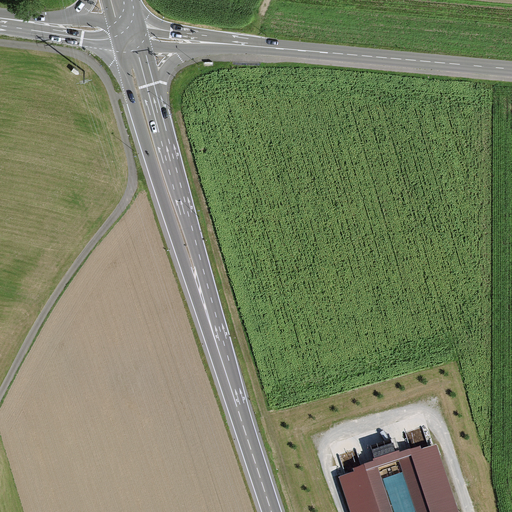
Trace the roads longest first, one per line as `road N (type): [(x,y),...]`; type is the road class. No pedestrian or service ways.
road 1 (primary): [(121,44),(149,153),(212,331)]
road 2 (tertiary): [(229,45),(511,67)]
road 3 (primary): [(212,331),(159,103)]
road 4 (primary): [(212,331),(272,511)]
